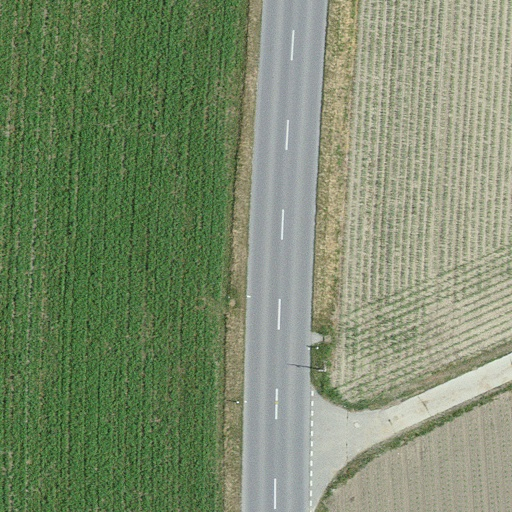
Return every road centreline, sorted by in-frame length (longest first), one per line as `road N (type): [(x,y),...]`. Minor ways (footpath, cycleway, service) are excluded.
road 1 (secondary): [(279,511),(300,0)]
road 2 (track): [(278,476),(511,370)]
